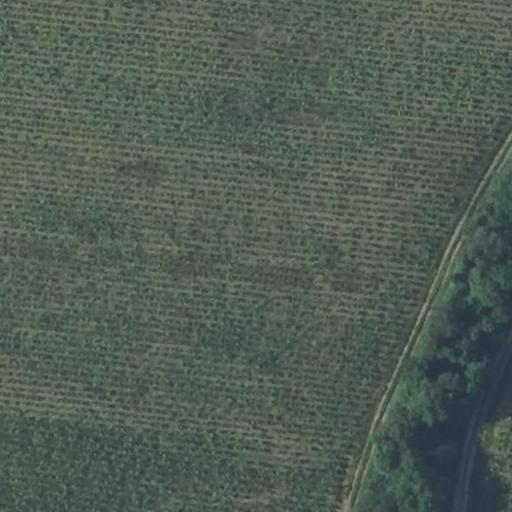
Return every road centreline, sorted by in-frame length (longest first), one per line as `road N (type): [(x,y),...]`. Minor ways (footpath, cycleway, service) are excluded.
road 1 (track): [(353,511),(376,421),(476,203),(511,157)]
road 2 (track): [(511,360),(487,413),(462,511)]
